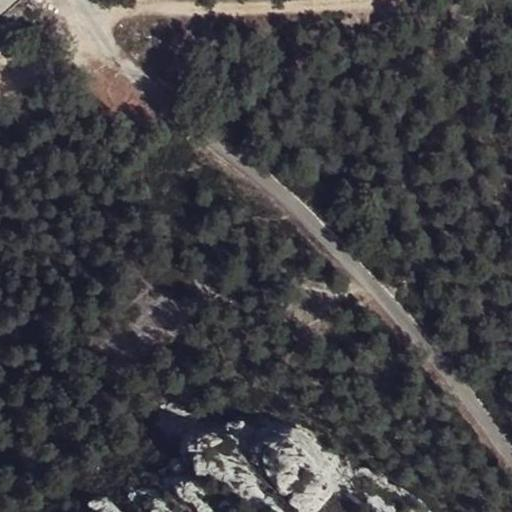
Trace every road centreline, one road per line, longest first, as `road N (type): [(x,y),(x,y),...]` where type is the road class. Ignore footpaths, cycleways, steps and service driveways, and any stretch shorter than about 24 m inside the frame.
road 1 (track): [(372,0),(340,16),(277,21),(159,25),(90,14)]
road 2 (track): [(120,55),(0,84)]
